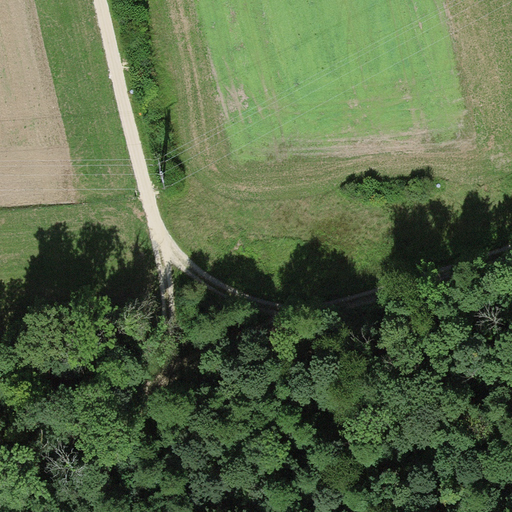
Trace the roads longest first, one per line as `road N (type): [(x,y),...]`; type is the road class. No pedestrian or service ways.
road 1 (track): [(98,0),(158,246),(164,377),(73,511)]
road 2 (track): [(511,253),(285,319),(199,279),(158,246)]
road 3 (track): [(164,377),(285,319)]
